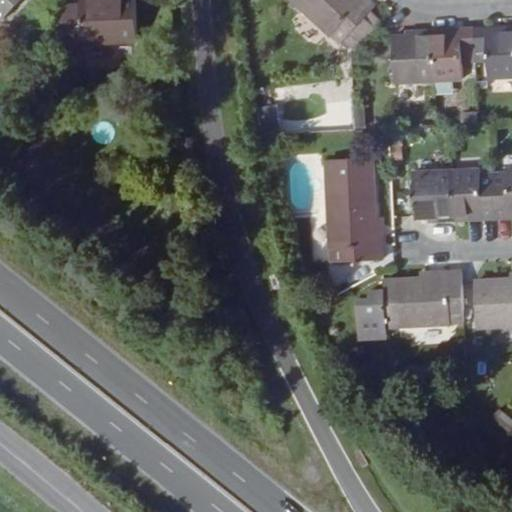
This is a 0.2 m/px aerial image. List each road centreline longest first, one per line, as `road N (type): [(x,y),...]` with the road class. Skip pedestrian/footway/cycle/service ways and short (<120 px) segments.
road 1 (trunk): [(367,511),(245,264),(211,124)]
road 2 (trunk): [(277,511),(0,292)]
road 3 (trunk): [(0,340),(212,511)]
road 4 (tertiary): [(211,124),(200,0)]
